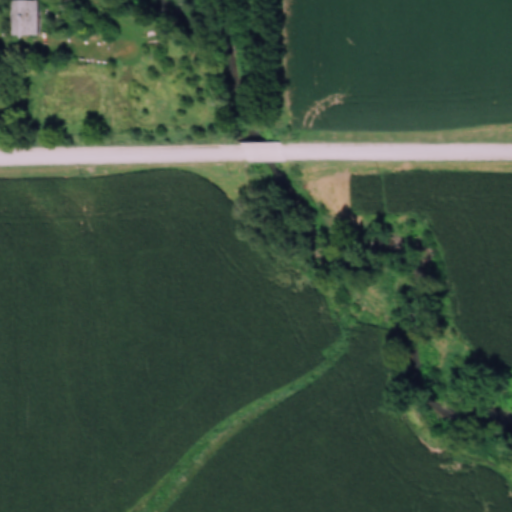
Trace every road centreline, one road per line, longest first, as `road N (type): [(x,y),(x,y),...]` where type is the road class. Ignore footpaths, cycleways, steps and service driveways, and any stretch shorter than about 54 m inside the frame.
road 1 (residential): [(0,157),(244,152)]
road 2 (residential): [(289,152),(511,152)]
